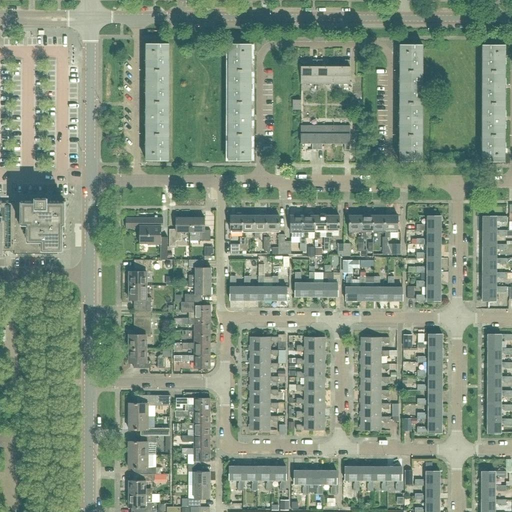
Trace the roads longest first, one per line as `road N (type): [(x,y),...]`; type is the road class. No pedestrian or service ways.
road 1 (residential): [(392,181),(390,43),(266,47),(259,58),(259,181)]
road 2 (unclassified): [(137,19),(500,22)]
road 3 (unclassified): [(90,180),(89,19)]
road 4 (residential): [(137,180),(137,19)]
road 5 (residential): [(220,180),(224,319)]
road 6 (residential): [(457,319),(459,182)]
road 7 (residential): [(224,382),(89,382)]
road 8 (residential): [(259,181),(392,181)]
road 9 (unclassified): [(87,511),(89,382)]
road 10 (residential): [(456,447),(457,319)]
road 11 (residential): [(339,447),(339,319)]
